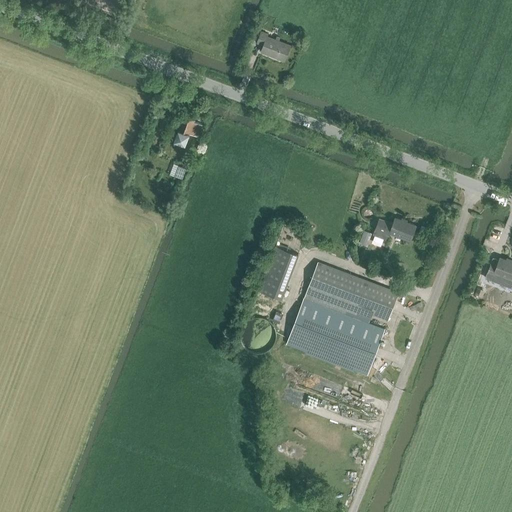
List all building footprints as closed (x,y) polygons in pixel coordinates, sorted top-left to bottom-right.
[(286,61),(291,46),(268,37),(269,34),(262,31),(257,43),(263,45),(261,52),(286,61)] [(184,116),(179,130),(176,129),(172,139),(183,143),(187,132),(198,137),(203,125),(195,122),(195,121),(184,116)] [(185,150),(181,161),(189,164),(193,153),(185,150)] [(171,173),(184,177),(187,167),(174,163),(171,173)] [(375,234),(373,240),(382,244),(384,238),(388,239),(390,233),(411,240),(416,226),(396,218),(394,224),(380,219),(374,234),(375,234)] [(363,235),(360,243),(365,245),(368,237),(363,235)] [(276,246),(259,291),(263,292),(278,299),(282,300),(300,255),(276,246)] [(511,262),(500,258),(498,264),(492,262),(488,274),(493,276),(495,272),(511,278),(511,262)] [(368,374),(385,328),(344,312),(347,304),(388,320),(399,291),(342,269),(343,269),(318,260),(304,297),(305,297),(287,343),(368,374)] [(477,287),(475,294),(480,296),(483,290),(477,287)] [(278,304),(279,299),(258,291),(254,292),(252,296),(250,301),(250,307),(253,312),(256,315),(260,316),(265,317),(269,316),(273,314),(277,310),(278,304)] [(277,311),(273,321),(280,324),(284,314),(277,311)] [(275,336),(276,336),(275,332),(274,329),(273,326),(270,323),(268,321),(265,320),(262,319),(259,318),(255,318),(252,319),(249,321),(246,323),(244,326),(242,329),(241,332),(240,335),(241,339),(242,342),(243,345),(245,347),(247,350),(250,351),(253,353),(257,353),(260,353),(263,352),(266,351),(269,349),(272,347),(274,343),(275,340),(275,336)]
